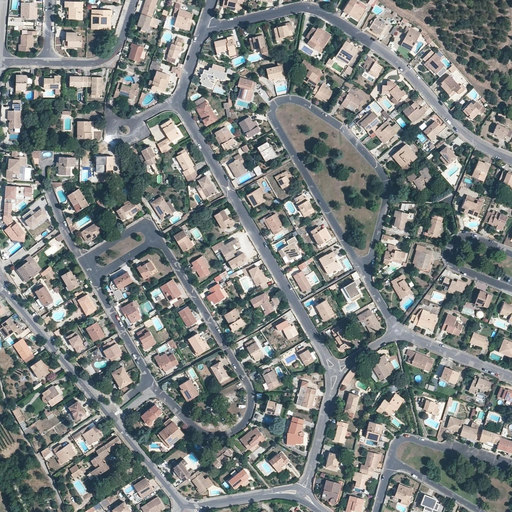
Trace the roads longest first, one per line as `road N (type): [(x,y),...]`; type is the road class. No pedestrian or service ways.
road 1 (residential): [(366,278),(271,107),(298,99),(345,131),(385,178),(386,200)]
road 2 (residential): [(203,27),(317,9),(391,56),(469,137),(511,160)]
road 3 (residential): [(155,388),(212,435),(242,424),(252,401),(158,236)]
road 4 (residential): [(334,370),(179,100)]
road 5 (residential): [(107,411),(0,279)]
road 6 (residential): [(390,458),(395,442),(409,437),(511,469)]
road 7 (residential): [(301,497),(334,370)]
road 8 (residential): [(46,62),(108,58),(133,0)]
road 9 (residential): [(398,330),(511,377)]
